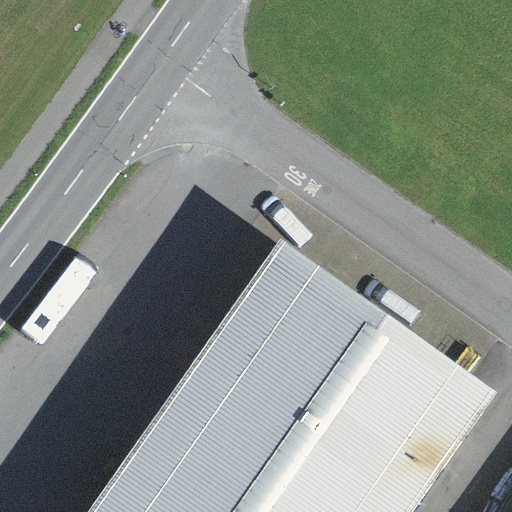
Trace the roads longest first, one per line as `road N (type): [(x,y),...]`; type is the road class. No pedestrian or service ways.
road 1 (unclassified): [(511,281),(160,63)]
road 2 (secondary): [(0,278),(160,63)]
